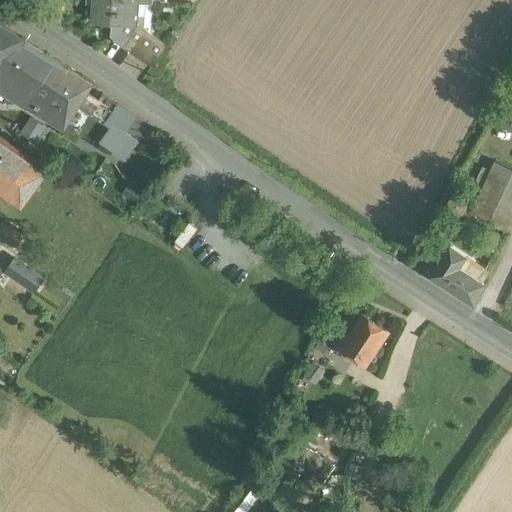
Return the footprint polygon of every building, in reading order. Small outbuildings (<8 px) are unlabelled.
[(92,0),(91,19),(112,21),(138,24),(138,23),(139,0),(92,0)] [(138,24),(112,21),(110,37),(114,39),(115,38),(124,44),(134,29),(139,28),(141,26),(138,23),(138,24)] [(139,28),(134,29),(124,44),(134,50),(147,30),(141,26),(139,28)] [(91,87),(0,29),(0,95),(16,105),(15,105),(24,111),(24,110),(62,134),(75,111),(89,120),(91,117),(95,107),(83,100),(85,97),(86,98),(91,89),(90,88),(91,87)] [(167,43),(147,30),(134,50),(152,63),(152,64),(153,65),(167,43)] [(511,90),(499,117),(511,122),(511,90)] [(115,108),(100,98),(95,107),(91,117),(103,125),(115,108)] [(103,125),(101,128),(108,132),(99,147),(122,163),(135,146),(122,137),(133,120),(115,108),(103,125)] [(0,159),(12,143),(0,135),(0,159)] [(48,169),(12,143),(0,159),(0,194),(20,208),(48,169)] [(511,219),(511,168),(495,160),(470,214),(507,231),(511,219)] [(23,236),(2,223),(0,226),(0,237),(11,244),(16,247),(23,236)] [(450,244),(431,274),(475,303),(484,282),(459,266),(466,254),(450,244)] [(14,256),(5,269),(4,272),(35,293),(45,277),(14,256)] [(511,285),(503,306),(511,310),(511,285)] [(390,330),(363,312),(349,334),(340,329),(331,342),(366,365),(390,330)] [(321,455),(304,443),(276,484),(294,496),(307,505),(335,465),(321,455)]
